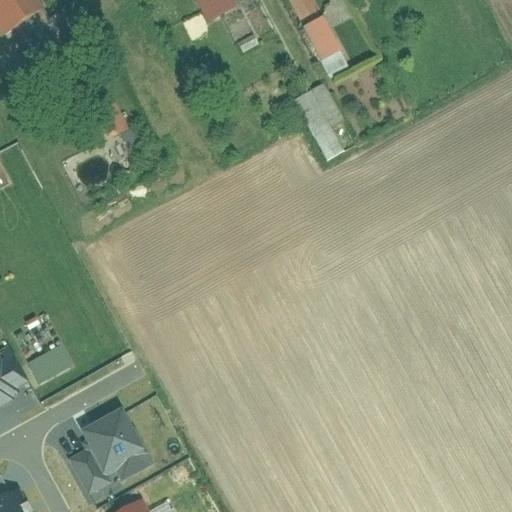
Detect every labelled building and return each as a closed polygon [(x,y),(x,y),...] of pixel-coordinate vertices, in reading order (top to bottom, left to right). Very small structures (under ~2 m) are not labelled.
[(0,0),(0,25),(9,39),(47,15),(36,0),(0,0)] [(222,0),(196,0),(204,14),(224,3),(222,0)] [(282,0),(294,27),(315,18),(307,0),(282,0)] [(319,22),(298,32),(322,80),(343,70),(319,22)] [(44,43),(26,52),(32,64),(50,55),(44,43)] [(347,149),(316,93),(296,105),(327,160),(347,149)] [(90,118),(102,147),(127,137),(115,108),(90,118)] [(0,196),(9,192),(0,174),(0,196)] [(59,351),(26,368),(37,389),(70,371),(59,351)] [(0,411),(19,401),(0,365),(0,411)] [(144,460),(119,418),(78,443),(103,485),(144,460)] [(25,511),(18,497),(0,505),(0,511),(25,511)]
